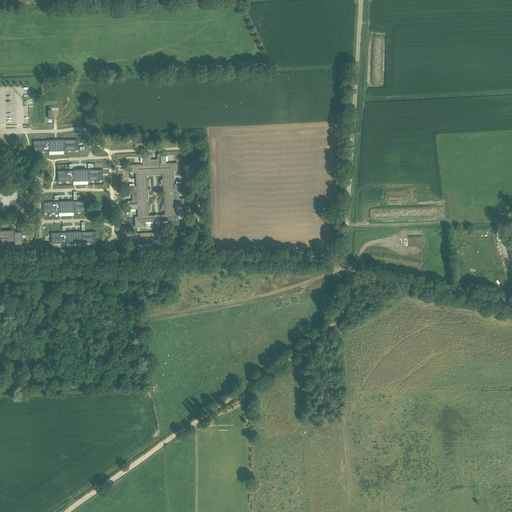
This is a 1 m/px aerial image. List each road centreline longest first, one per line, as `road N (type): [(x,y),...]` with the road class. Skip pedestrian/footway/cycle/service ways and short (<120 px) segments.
road 1 (track): [(67,511),(293,356),(335,320),(349,271)]
road 2 (unclassified): [(344,265),(359,0)]
road 3 (unknown): [(354,511),(345,352),(335,320)]
